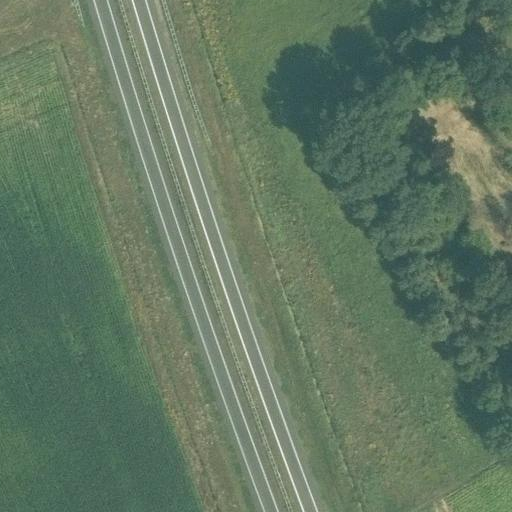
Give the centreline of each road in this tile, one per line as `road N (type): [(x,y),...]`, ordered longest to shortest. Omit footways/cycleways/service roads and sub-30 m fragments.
road 1 (trunk): [(311,511),(139,0)]
road 2 (trunk): [(102,0),(270,511)]
